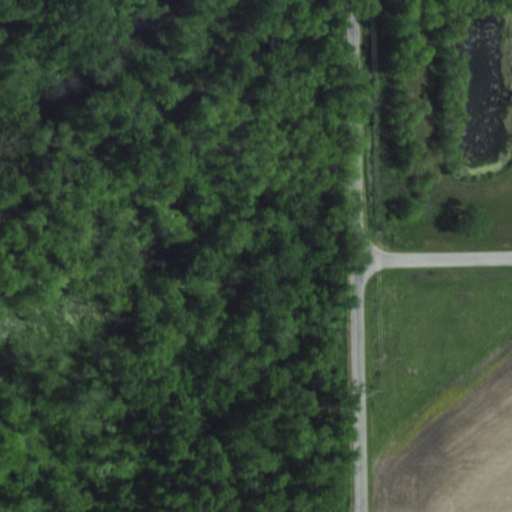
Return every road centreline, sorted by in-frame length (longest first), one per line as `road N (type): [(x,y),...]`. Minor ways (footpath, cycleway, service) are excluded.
road 1 (residential): [(362,511),(353,0)]
road 2 (residential): [(511,254),(357,257)]
